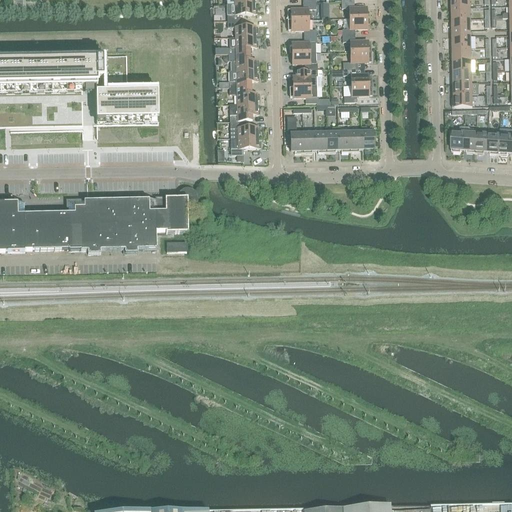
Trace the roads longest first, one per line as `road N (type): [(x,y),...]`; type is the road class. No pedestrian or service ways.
road 1 (unclassified): [(0,174),(277,177)]
road 2 (residential): [(277,177),(273,0)]
road 3 (residential): [(390,173),(385,0)]
road 4 (residential): [(437,171),(434,0)]
road 5 (unclassified): [(150,258),(0,260)]
